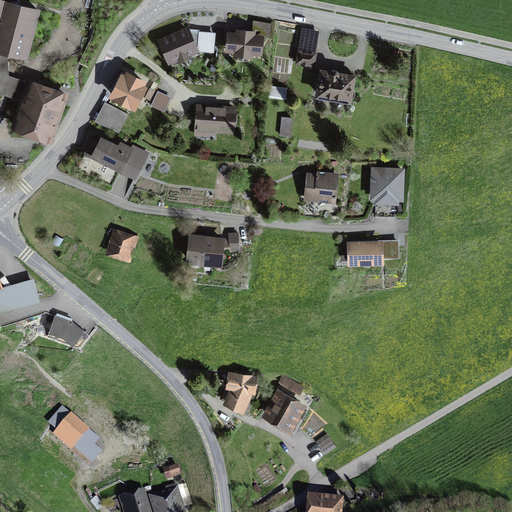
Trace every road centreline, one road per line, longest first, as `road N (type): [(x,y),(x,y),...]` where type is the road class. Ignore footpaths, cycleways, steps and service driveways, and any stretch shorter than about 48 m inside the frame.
road 1 (residential): [(405,227),(338,230),(125,206),(40,171)]
road 2 (unclassified): [(226,511),(201,429),(170,382),(0,230)]
road 3 (tertiary): [(511,59),(229,0)]
road 4 (unclassified): [(283,511),(511,372)]
road 5 (tertiary): [(163,6),(126,36),(40,171)]
